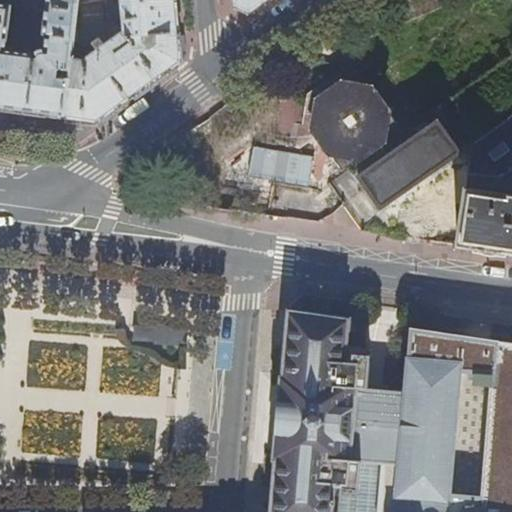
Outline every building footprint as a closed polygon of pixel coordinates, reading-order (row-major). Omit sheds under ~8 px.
[(0,0),(0,108),(17,111),(64,117),(71,61),(78,0),(48,0),(44,36),(48,36),(46,52),(40,53),(36,55),(7,51),(13,0),(0,0)] [(97,122),(181,62),(177,12),(175,0),(120,0),(121,5),(113,6),(115,21),(122,21),(123,33),(105,46),(99,40),(85,50),(90,57),(83,62),(71,61),(64,117),(80,120),(97,122)] [(235,0),(236,7),(251,14),(270,0),(235,0)] [(379,84),(345,78),(317,98),(312,129),(314,133),(301,143),(297,142),(261,136),(214,170),(211,189),(260,197),(270,199),(273,186),(286,188),(298,191),(310,193),(311,193),(357,161),(363,162),(389,143),(396,110),(379,84)] [(464,192),(456,191),(447,245),(511,255),(511,116),(473,145),(464,192)] [(365,192),(379,212),(382,211),(381,209),(459,154),(436,122),(357,177),(367,190),(365,192)] [(351,460),(357,387),(358,366),(355,363),(344,363),(348,320),(290,312),(281,419),(281,425),(273,511),(331,511),(332,508),(335,508),(335,500),(333,500),(335,473),(350,474),(351,460)] [(406,392),(357,387),(351,460),(385,463),(385,467),(390,471),(390,475),(399,476),(397,497),(388,496),(343,492),(341,511),(511,511),(511,344),(506,344),(411,331),(406,392)] [(390,475),(388,496),(397,497),(399,476),(390,475)]
